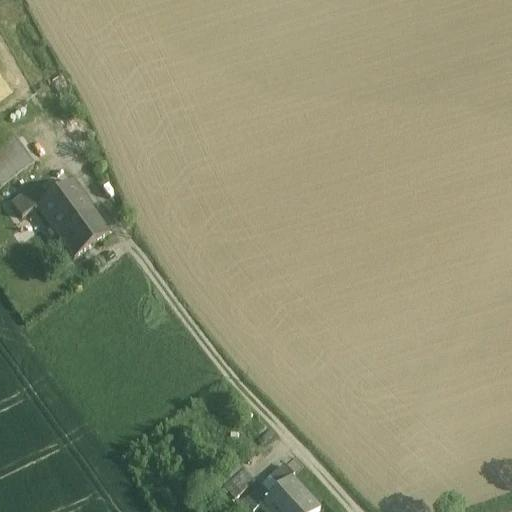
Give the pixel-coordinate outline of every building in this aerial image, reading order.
[(42,162),(19,134),(0,147),(0,187),(2,190),(42,162)] [(79,180),(42,206),(79,261),(116,232),(79,180)] [(232,483),(243,474),(236,466),(225,476),(232,483)] [(284,469),(270,482),(278,491),(290,480),(291,481),(293,479),(284,469)] [(238,500),(253,486),(243,474),(232,483),(223,491),(234,503),(238,500)] [(319,511),(291,481),(290,480),(278,491),(270,499),(259,509),(262,511),(319,511)] [(278,491),(270,482),(262,489),(270,499),(278,491)] [(243,506),(259,492),(253,486),(238,500),(243,506)] [(255,511),(259,509),(270,499),(262,489),(259,492),(243,506),(248,511),(255,511)]
